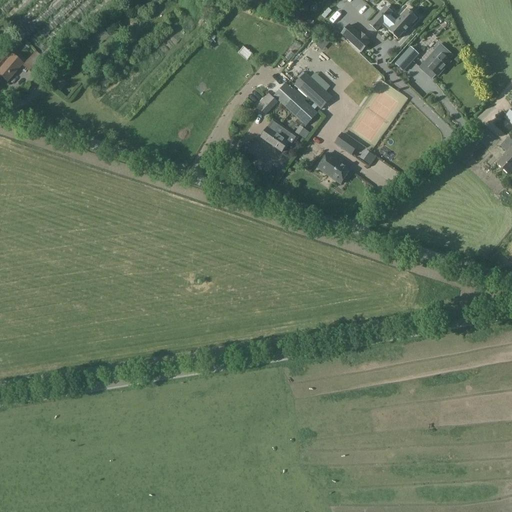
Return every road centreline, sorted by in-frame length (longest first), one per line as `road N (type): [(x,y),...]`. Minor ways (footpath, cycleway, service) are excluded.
road 1 (unclassified): [(511,282),(0,115)]
road 2 (unclassified): [(0,402),(511,315)]
road 3 (unknown): [(350,230),(511,90)]
